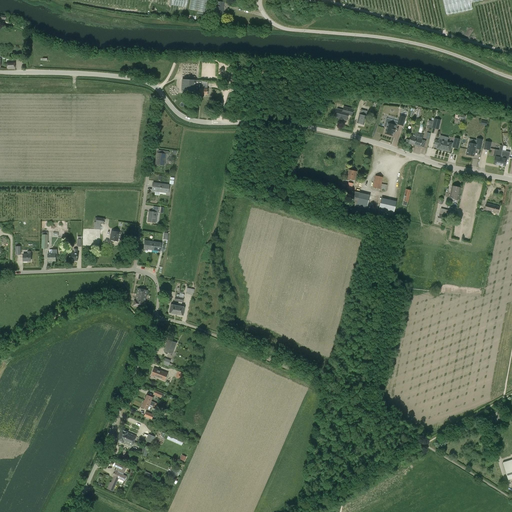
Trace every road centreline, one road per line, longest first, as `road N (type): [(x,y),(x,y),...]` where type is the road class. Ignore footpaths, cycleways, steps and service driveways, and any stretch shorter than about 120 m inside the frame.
road 1 (unclassified): [(0,72),(136,78),(197,121),(314,128),(511,179)]
road 2 (unclassified): [(73,511),(155,318),(154,279),(133,269)]
road 3 (unclassified): [(256,8),(287,30),(399,39),(511,77)]
road 4 (unclassified): [(133,269),(0,272)]
road 5 (residential): [(133,269),(153,147)]
